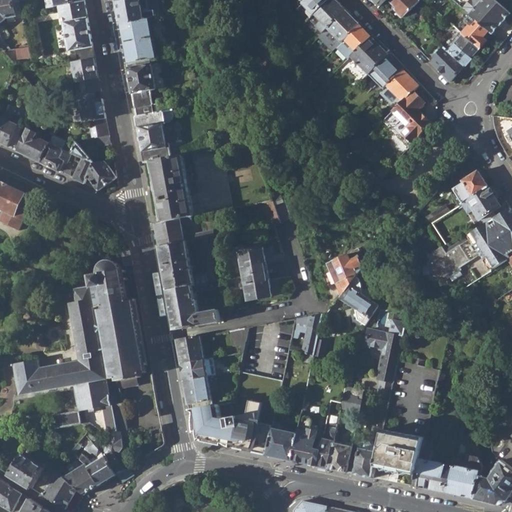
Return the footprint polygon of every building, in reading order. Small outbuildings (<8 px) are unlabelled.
[(0,0),(0,24),(4,22),(8,18),(23,15),(21,8),(19,0),(0,0)] [(19,0),(21,8),(31,6),(29,0),(19,0)] [(133,0),(115,3),(119,25),(149,19),(155,18),(154,10),(148,11),(147,8),(145,0),(133,0)] [(302,3),(304,5),(312,14),(327,0),(305,0),(303,2),(302,3)] [(327,0),(312,14),(327,28),(345,11),(334,0),(327,0)] [(368,0),(377,9),(385,0),(368,0)] [(390,0),(388,2),(402,17),(419,1),(417,0),(390,0)] [(510,15),(493,0),(469,0),(463,8),(477,21),(490,32),(492,35),(510,15)] [(76,51),(78,62),(95,59),(84,2),(58,7),(60,19),(63,19),(70,52),(76,51)] [(309,17),(312,14),(304,5),(300,9),(309,17)] [(327,28),(340,43),(359,25),(345,11),(327,28)] [(119,25),(126,63),(148,59),(156,57),(149,19),(119,25)] [(463,34),(479,49),(485,41),(483,39),(490,32),(477,21),(471,27),(469,25),(463,33),(463,34)] [(340,43),(352,55),(370,37),(359,25),(340,43)] [(448,51),(464,66),(479,49),(463,34),(448,51)] [(350,56),(368,74),(388,54),(370,37),(352,55),(350,56)] [(0,46),(4,52),(14,51),(13,45),(7,46),(3,42),(0,44),(0,46)] [(425,56),(450,82),(464,66),(448,51),(444,48),(438,42),(425,56)] [(4,52),(12,62),(32,59),(30,49),(14,51),(4,52)] [(379,83),(384,88),(387,86),(403,69),(388,54),(368,74),(367,75),(377,84),(379,83)] [(72,63),(78,95),(101,91),(95,59),(78,62),(72,63)] [(126,63),(135,118),(160,112),(158,103),(153,104),(150,90),(156,89),(151,63),(149,64),(148,59),(126,63)] [(387,86),(403,102),(414,91),(419,86),(403,69),(387,86)] [(301,81),(310,90),(314,86),(306,77),(301,81)] [(381,91),(397,107),(403,102),(387,86),(384,88),(381,91)] [(409,148),(429,126),(414,111),(424,102),(414,91),(403,102),(397,107),(383,121),(409,148)] [(80,103),(83,122),(89,121),(106,119),(102,99),(80,103)] [(1,117),(0,116),(0,143),(8,147),(19,126),(10,121),(13,115),(4,110),(1,117)] [(182,156),(185,155),(183,144),(168,146),(163,124),(166,123),(164,112),(160,112),(135,118),(144,164),(151,162),(182,156)] [(89,121),(92,138),(98,137),(109,135),(106,119),(89,121)] [(28,128),(24,137),(17,152),(41,163),(50,144),(36,137),(37,133),(28,128)] [(12,149),(17,152),(24,137),(19,135),(12,149)] [(109,135),(98,137),(92,138),(77,141),(81,147),(83,149),(111,145),(109,135)] [(61,173),(71,154),(62,150),(66,143),(53,136),(50,144),(41,163),(61,173)] [(71,154),(82,159),(91,161),(83,149),(81,147),(77,141),(71,154)] [(151,162),(162,224),(191,218),(192,218),(232,209),(221,148),(185,155),(182,156),(151,162)] [(93,165),(91,161),(82,159),(73,179),(84,184),(91,169),(95,169),(93,165)] [(91,169),(84,184),(101,192),(117,179),(116,176),(102,163),(93,165),(95,169),(91,169)] [(464,183),(456,189),(455,192),(450,195),(458,207),(462,204),(467,201),(487,187),(477,172),(462,181),(464,183)] [(0,219),(0,221),(20,230),(29,212),(20,208),(27,194),(0,181),(0,209),(4,211),(0,219)] [(487,187),(467,201),(478,218),(474,221),(464,227),(469,234),(483,226),(479,221),(500,206),(487,187)] [(270,191),(275,202),(281,200),(277,188),(270,191)] [(266,202),(273,224),(280,222),(273,200),(266,202)] [(462,204),(474,221),(478,218),(467,201),(462,204)] [(447,204),(428,215),(433,222),(452,211),(447,204)] [(483,226),(469,234),(448,249),(446,246),(429,257),(432,261),(430,263),(433,273),(439,278),(442,277),(445,281),(462,270),(460,267),(480,254),(484,260),(488,258),(495,269),(508,260),(511,257),(511,211),(510,208),(483,226)] [(155,226),(159,247),(186,241),(198,239),(214,236),(232,232),(231,227),(193,234),(191,223),(192,223),(191,218),(162,224),(155,226)] [(214,236),(198,239),(202,255),(203,260),(210,258),(211,260),(219,259),(214,236)] [(189,257),(186,241),(159,247),(167,290),(205,283),(215,281),(211,260),(210,258),(203,260),(206,276),(193,278),(190,262),(189,257)] [(124,265),(127,267),(133,266),(130,248),(122,250),(124,265)] [(238,253),(247,302),(272,297),(263,248),(238,253)] [(326,264),(340,295),(365,265),(364,262),(361,263),(357,255),(348,259),(346,254),(326,264)] [(495,269),(488,258),(484,260),(491,271),(495,269)] [(211,260),(215,281),(215,282),(223,280),(219,259),(211,260)] [(96,305),(110,379),(118,378),(119,382),(142,377),(141,374),(147,373),(146,366),(148,365),(136,300),(128,301),(124,282),(127,281),(127,278),(124,279),(122,274),(126,273),(125,271),(122,272),(120,265),(115,260),(109,260),(103,263),(100,270),(101,274),(106,304),(96,305)] [(108,379),(110,379),(96,305),(106,304),(101,274),(98,275),(96,269),(87,271),(90,283),(86,284),(87,287),(73,290),(76,302),(70,303),(81,360),(65,363),(58,364),(41,368),(39,359),(15,364),(21,396),(74,384),(80,411),(103,406),(109,433),(119,431),(108,379)] [(337,299),(355,310),(359,320),(366,325),(379,306),(370,300),(364,301),(363,294),(360,279),(356,276),(340,295),(337,299)] [(206,290),(205,283),(167,290),(174,332),(221,323),(218,310),(209,312),(207,301),(195,303),(193,292),(206,290)] [(511,290),(502,296),(507,303),(511,300),(511,290)] [(308,326),(304,348),(303,352),(313,354),(321,314),(310,316),(308,326)] [(304,326),(308,326),(310,316),(295,319),(293,330),(302,332),(304,326)] [(180,363),(203,359),(199,337),(176,341),(180,363)] [(180,363),(183,381),(207,376),(215,375),(211,357),(203,359),(180,363)] [(374,466),(417,476),(420,459),(424,442),(440,371),(397,361),(377,452),(374,466)] [(282,382),(238,373),(234,391),(246,394),(249,401),(261,404),(261,402),(277,406),(282,382)] [(183,381),(189,410),(212,406),(207,376),(183,381)] [(356,402),(360,403),(363,390),(346,386),(344,396),(356,399),(356,402)] [(235,449),(266,455),(272,428),(275,415),(277,406),(261,402),(261,404),(249,401),(246,394),(234,391),(232,402),(212,406),(189,410),(189,412),(192,411),(191,423),(192,431),(196,431),(198,441),(203,440),(203,442),(221,446),(221,443),(228,448),(228,444),(231,442),(235,446),(235,449)] [(82,423),(80,411),(53,415),(55,427),(82,423)] [(292,461),(316,466),(320,449),(314,448),(317,431),(310,429),(312,420),(310,417),(303,416),(300,418),(297,433),(292,461)] [(316,466),(327,468),(333,443),(336,428),(332,427),(331,429),(329,429),(326,439),(322,439),(320,449),(316,466)] [(266,455),(292,461),(297,433),(272,428),(266,455)] [(109,433),(111,446),(109,448),(113,451),(116,456),(118,455),(121,451),(119,439),(119,431),(109,433)] [(93,443),(103,455),(105,452),(109,448),(96,438),(93,443)] [(87,465),(100,485),(117,475),(105,456),(104,456),(103,455),(93,443),(91,441),(85,449),(95,457),(94,459),(96,461),(93,463),(85,456),(82,460),(86,464),(87,465)] [(363,443),(362,449),(369,450),(370,444),(369,442),(364,441),(363,443)] [(420,459),(428,462),(432,443),(424,442),(420,459)] [(72,452),(79,458),(82,454),(78,451),(82,446),(79,443),(72,452)] [(327,468),(346,472),(351,447),(333,443),(327,468)] [(10,474),(32,488),(34,485),(47,463),(38,456),(35,462),(31,459),(32,457),(29,456),(32,452),(27,447),(10,474)] [(377,452),(369,450),(362,449),(360,448),(354,474),(372,478),(374,466),(377,452)] [(116,456),(113,451),(107,454),(105,456),(117,475),(126,470),(116,456)] [(468,470),(480,473),(482,466),(478,458),(472,456),(468,470)] [(414,487),(474,500),(480,476),(480,473),(468,470),(453,467),(428,462),(420,459),(417,476),(414,487)] [(511,468),(501,460),(489,478),(480,476),(474,500),(499,505),(507,502),(511,495),(511,468)] [(86,464),(65,478),(79,489),(78,489),(85,495),(100,485),(87,465),(86,464)] [(65,478),(58,472),(44,496),(66,510),(78,489),(79,489),(65,478)] [(0,511),(51,511),(30,499),(22,511),(0,511),(0,503),(13,511),(22,494),(0,480),(0,511)] [(318,511),(320,505),(312,503),(305,501),(294,511),(318,511)]
